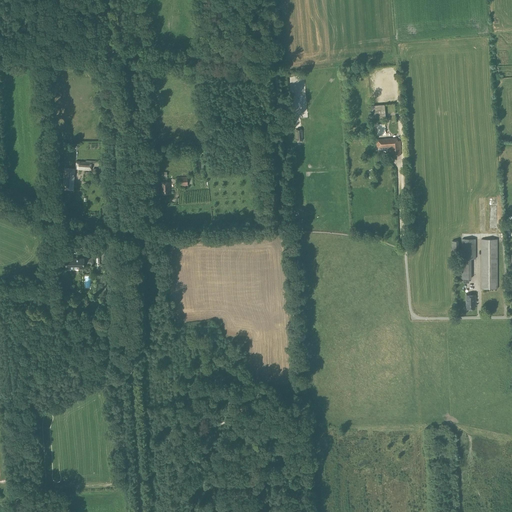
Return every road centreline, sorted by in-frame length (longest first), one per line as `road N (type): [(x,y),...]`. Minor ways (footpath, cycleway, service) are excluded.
road 1 (track): [(104,0),(120,226)]
road 2 (unclassified): [(511,317),(413,316),(405,251)]
